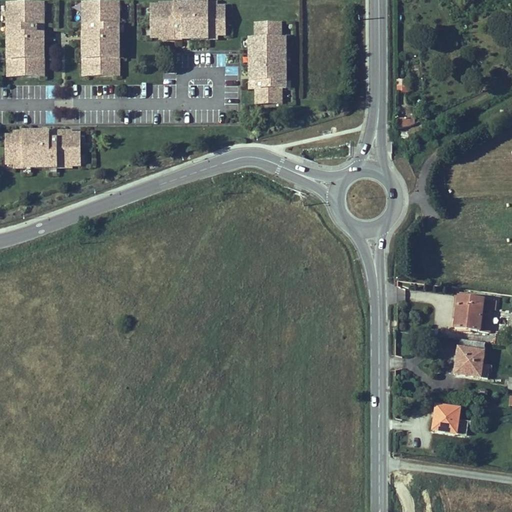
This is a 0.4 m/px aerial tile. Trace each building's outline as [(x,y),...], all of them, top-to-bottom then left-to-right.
[(120,1),(90,0),(81,0),(80,30),(89,30),(89,22),(119,23),(120,1)] [(47,2),(7,1),(7,71),(47,71),(47,2)] [(174,1),(150,2),(151,39),(175,39),(174,1)] [(224,38),(224,1),(174,1),(175,39),(224,38)] [(254,20),(254,36),(281,37),(282,21),(254,20)] [(89,30),(80,30),(80,76),(119,77),(119,23),(89,22),(89,30)] [(254,36),(248,36),(248,85),(255,86),(255,102),(286,102),(287,37),(281,37),(254,36)] [(407,92),(407,79),(396,79),(396,92),(407,92)] [(409,118),(398,119),(398,129),(409,126),(409,118)] [(410,126),(409,126),(409,136),(421,131),(418,123),(414,125),(410,126)] [(398,129),(398,137),(409,136),(409,126),(398,129)] [(22,163),(22,128),(13,128),(13,132),(4,132),(4,163),(22,163)] [(22,163),(81,164),(81,130),(22,128),(22,163)] [(493,302),(455,297),(451,330),(476,333),(479,310),(489,311),(492,311),(493,302)] [(479,310),(476,333),(485,334),(489,311),(479,310)] [(479,352),(481,341),(457,338),(456,349),(479,352)] [(456,349),(452,373),(488,378),(490,364),(478,362),(479,352),(456,349)] [(457,410),(436,407),(432,431),(463,436),(464,421),(456,421),(457,410)]
